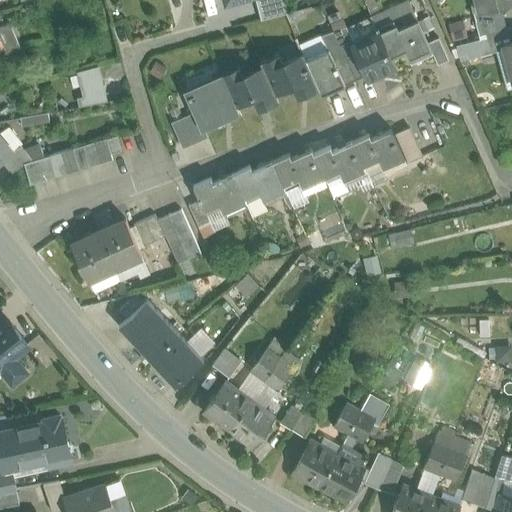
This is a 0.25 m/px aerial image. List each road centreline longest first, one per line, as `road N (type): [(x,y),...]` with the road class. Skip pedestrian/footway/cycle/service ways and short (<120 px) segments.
road 1 (residential): [(511,176),(470,95),(171,178),(1,239)]
road 2 (secondary): [(276,511),(144,412),(1,239)]
